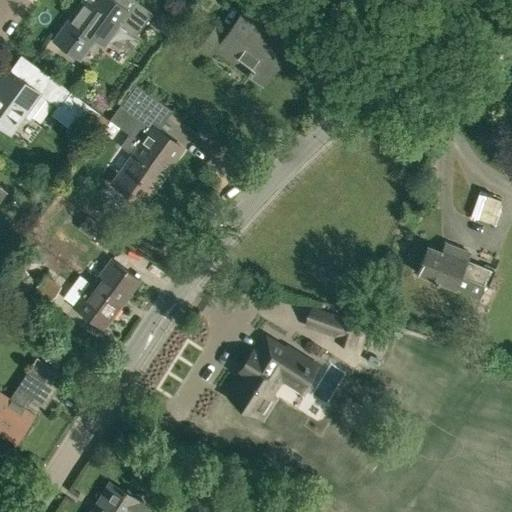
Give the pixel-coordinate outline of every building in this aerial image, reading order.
[(85,0),(84,0),(63,29),(54,41),(80,60),(96,39),(105,46),(122,23),(136,33),(153,11),(137,0),(97,0),(93,6),(85,0)] [(217,25),(200,49),(212,57),(217,50),(263,83),(293,42),(246,9),(228,34),(217,25)] [(173,29),(158,18),(153,26),(167,37),(173,29)] [(98,112),(73,94),(74,93),(39,68),(28,84),(8,70),(0,81),(0,124),(11,132),(24,114),(29,118),(45,96),(56,105),(50,114),(80,137),(98,112)] [(134,155),(114,184),(142,204),(154,188),(172,163),(184,147),(160,130),(150,123),(165,103),(136,82),(124,100),(122,103),(142,118),(130,134),(126,139),(121,146),(134,155)] [(496,223),(504,199),(480,192),(472,215),(496,223)] [(106,226),(103,230),(100,228),(100,227),(86,217),(77,228),(92,238),(93,237),(96,239),(96,240),(117,255),(126,241),(106,226)] [(427,247),(417,273),(479,299),(485,285),(487,286),(488,286),(494,270),(493,270),(467,260),(469,253),(445,243),(441,252),(427,247)] [(90,284),(120,306),(139,280),(111,259),(93,284),(91,283),(90,284)] [(45,274),(37,284),(29,274),(20,261),(6,271),(16,284),(24,294),(33,288),(28,295),(42,306),(47,298),(50,301),(61,286),(45,274)] [(120,306),(90,284),(73,307),(103,329),(120,306)] [(312,310),(307,324),(338,335),(337,339),(356,346),(364,322),(344,315),(343,320),(312,310)] [(246,369),(230,396),(236,400),(235,402),(250,412),(251,409),(261,415),(273,396),(270,394),(280,377),(301,390),(316,365),(286,346),(285,349),(266,338),(256,353),(253,351),(243,367),(246,369)] [(29,369),(30,369),(10,398),(0,391),(0,432),(15,443),(12,448),(13,448),(35,415),(25,409),(32,399),(45,408),(58,387),(51,383),(58,371),(37,357),(29,369)] [(303,426),(303,440),(320,440),(320,426),(303,426)] [(157,511),(140,501),(110,483),(91,511),(157,511)]
